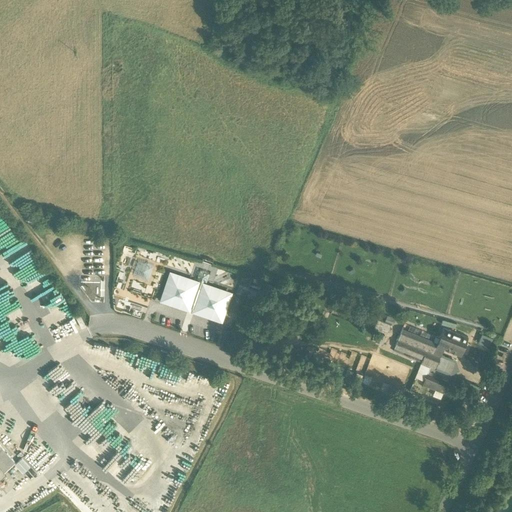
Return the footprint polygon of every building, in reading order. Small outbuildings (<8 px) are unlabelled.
[(153,265),(138,260),(133,275),(148,280),(153,265)] [(227,295),(205,287),(204,290),(201,289),(204,281),(206,282),(209,273),(200,270),(197,279),(199,280),(197,288),(194,287),(195,284),(172,276),(165,299),(187,306),(189,302),(192,303),(191,306),(195,307),(196,304),(198,305),(197,310),(220,317),(227,295)] [(380,345),(387,347),(390,338),(393,339),(399,321),(386,317),(380,334),(384,335),(380,345)] [(469,337),(444,327),(440,338),(437,337),(436,339),(434,343),(437,345),(445,348),(462,355),(469,337)] [(436,339),(403,329),(396,348),(424,359),(422,364),(436,369),(445,348),(437,345),(434,343),(436,339)] [(490,347),(494,338),(483,333),(478,342),(490,347)] [(449,382),(428,373),(423,384),(445,393),(449,382)] [(16,462),(0,444),(0,467),(4,472),(16,462)] [(24,472),(31,466),(22,457),(15,464),(24,472)]
